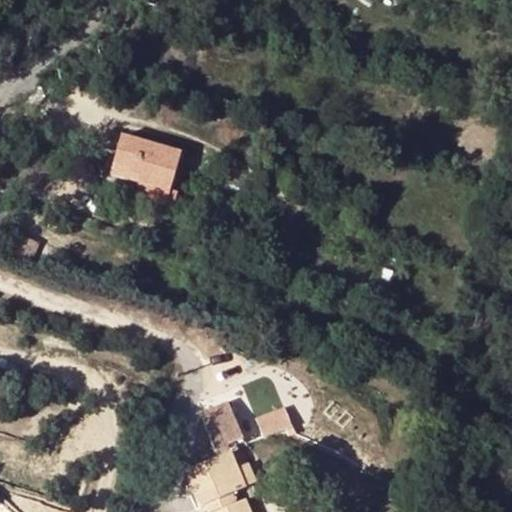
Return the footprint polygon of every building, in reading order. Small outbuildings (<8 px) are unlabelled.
[(138,186),(134,199),(167,208),(181,156),(121,139),(110,178),(138,186)] [(110,178),(106,192),(134,199),(138,186),(110,178)] [(15,258),(22,241),(12,238),(6,254),(15,258)] [(22,241),(15,258),(32,264),(38,248),(22,241)] [(288,406),(259,414),(264,434),(294,426),(288,406)] [(329,406),(321,423),(341,432),(348,414),(329,406)] [(199,419),(217,462),(185,475),(200,510),(204,508),(205,511),(250,511),(246,502),(237,507),(233,496),(245,491),(231,456),(229,456),(227,450),(243,444),(228,407),(199,419)] [(0,511),(16,511),(0,497),(0,511)]
